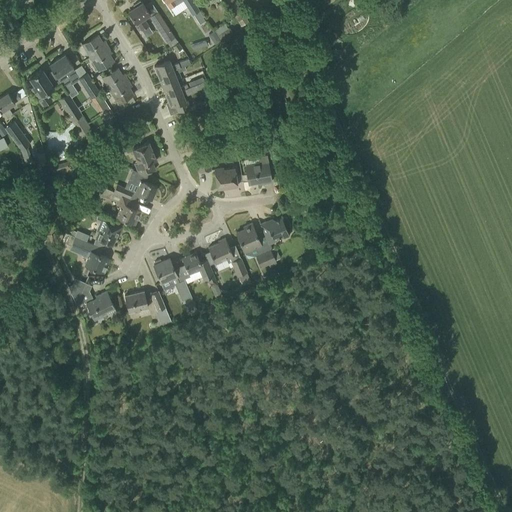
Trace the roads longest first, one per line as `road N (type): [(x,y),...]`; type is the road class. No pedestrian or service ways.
road 1 (track): [(498,511),(282,0)]
road 2 (track): [(0,206),(27,217),(78,324),(85,352),(82,478)]
road 3 (residential): [(187,191),(139,68),(97,0)]
